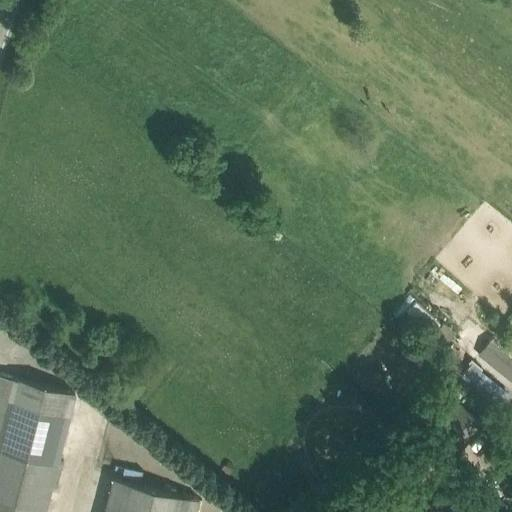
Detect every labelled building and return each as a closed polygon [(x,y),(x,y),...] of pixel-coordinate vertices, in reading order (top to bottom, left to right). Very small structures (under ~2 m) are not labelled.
[(480,355),(511,380),(511,352),(493,338),(480,355)] [(0,511),(44,511),(75,391),(0,371),(0,511)] [(429,439),(451,459),(483,422),(460,403),(429,439)] [(194,511),(199,496),(113,475),(104,511),(194,511)] [(453,511),(497,511),(504,502),(475,481),(453,511)]
